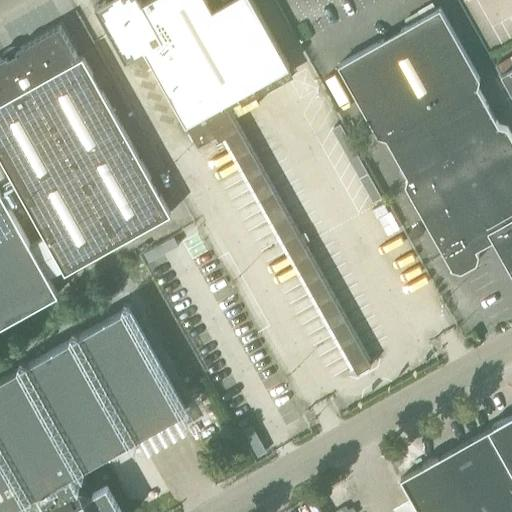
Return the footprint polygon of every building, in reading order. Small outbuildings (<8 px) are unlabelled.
[(144,50),(165,89),(185,124),(249,89),(289,67),(251,0),(227,0),(212,9),(207,0),(145,0),(141,2),(140,0),(104,0),(95,6),(125,60),(144,50)] [(381,40),(492,239),(511,273),(511,138),(506,128),(498,125),(480,93),(477,87),(479,78),(439,8),(381,40)] [(0,58),(0,156),(65,272),(170,213),(82,56),(78,58),(60,25),(0,58)] [(475,248),(492,239),(381,40),(337,65),(376,136),(386,139),(407,177),(405,185),(452,269),(460,271),(476,263),(478,254),(476,251),(475,248)] [(511,94),(511,67),(500,74),(509,89),(511,94)] [(0,325),(57,294),(0,191),(0,325)] [(45,507),(43,511),(122,511),(107,484),(92,492),(79,488),(71,474),(185,410),(127,307),(0,378),(0,511),(1,511),(37,493),(45,507)] [(494,426),(511,459),(511,410),(491,422),(494,426)] [(511,511),(511,459),(494,426),(439,457),(437,453),(422,461),(424,465),(400,478),(418,511),(511,511)]
